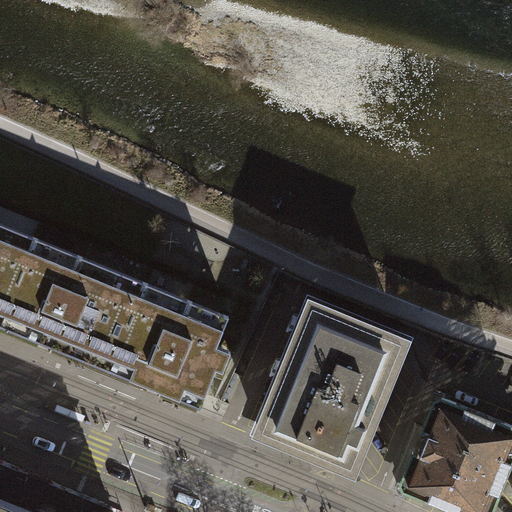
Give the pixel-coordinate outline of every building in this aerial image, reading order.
[(0,324),(1,322),(36,237),(0,222),(0,324)] [(146,282),(36,237),(1,322),(0,324),(0,325),(110,370),(111,366),(146,282)] [(111,366),(110,370),(201,407),(206,395),(217,368),(223,371),(231,351),(217,345),(229,316),(146,282),(111,366)] [(312,303),(259,431),(352,468),(405,341),(312,303)] [(491,511),(511,462),(511,424),(436,394),(421,431),(425,434),(418,451),(413,451),(398,487),(459,511),(491,511)] [(36,511),(0,497),(0,511),(36,511)]
